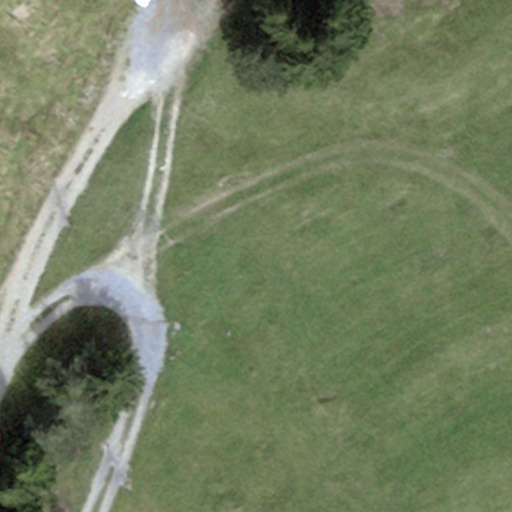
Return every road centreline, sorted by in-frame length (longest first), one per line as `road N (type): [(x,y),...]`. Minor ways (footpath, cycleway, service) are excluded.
road 1 (track): [(102,511),(153,361),(145,314),(126,293),(91,285),(68,294),(13,341)]
road 2 (track): [(164,34),(60,201),(13,341)]
